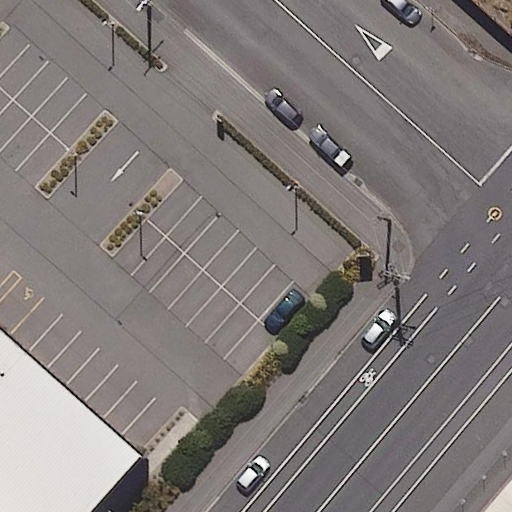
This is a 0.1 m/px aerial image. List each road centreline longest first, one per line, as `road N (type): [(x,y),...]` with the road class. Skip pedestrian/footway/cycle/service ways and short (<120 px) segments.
road 1 (tertiary): [(314,511),(511,280)]
road 2 (unclassified): [(319,0),(511,169)]
